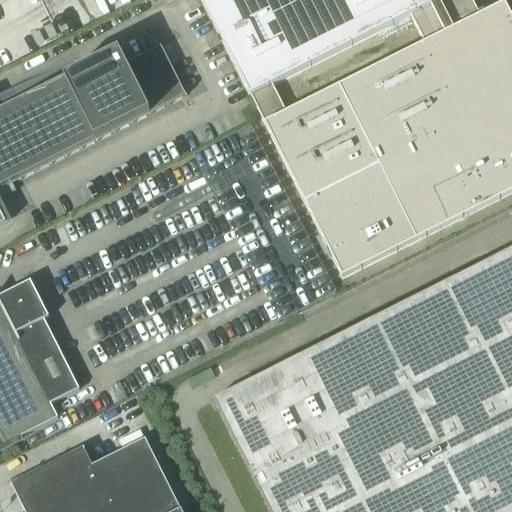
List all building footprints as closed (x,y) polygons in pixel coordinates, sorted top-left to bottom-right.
[(200,0),(250,99),(252,98),(258,112),(266,126),(286,116),(279,102),(272,88),(411,18),(418,32),(425,46),(479,19),(472,5),(469,0),(200,0)] [(286,116),(266,126),(343,280),(417,243),(511,194),(511,19),(506,8),(505,6),(479,19),(425,46),(339,89),(286,116)] [(0,199),(1,201),(1,200),(0,198),(13,191),(14,193),(15,194),(12,187),(97,143),(186,99),(160,48),(125,66),(118,54),(79,73),(0,113),(0,199)] [(511,511),(511,253),(213,403),(267,511),(511,511)] [(44,323),(49,321),(30,284),(0,299),(0,443),(2,448),(20,439),(20,440),(58,421),(50,407),(79,392),(44,323)] [(179,511),(145,442),(74,478),(69,468),(23,491),(33,511),(179,511)]
